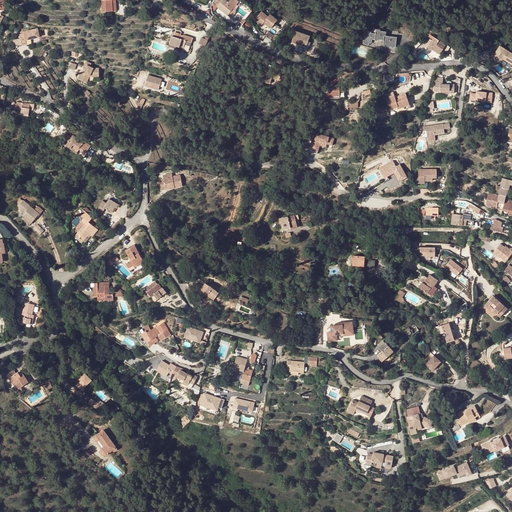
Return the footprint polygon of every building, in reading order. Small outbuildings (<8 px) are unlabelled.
[(112,1),(116,0),(117,0),(101,0),(102,12),(113,12),(112,1)] [(230,0),(228,3),(224,0),(217,0),(214,4),(232,18),(236,13),(236,9),(234,7),(239,1),(237,0),(230,0)] [(262,11),(255,20),(261,26),(264,23),(271,28),(278,20),(270,14),(268,16),(262,11)] [(38,28),(24,31),(25,34),(20,35),(21,38),(22,44),(27,43),(26,39),(40,36),(38,28)] [(377,31),(377,29),(373,28),(371,32),(367,32),(362,39),(365,41),(363,42),(368,46),(373,39),(375,39),(375,41),(378,41),(378,40),(384,40),(384,44),(383,46),(396,48),(397,38),(386,36),(386,32),(380,31),(377,31)] [(296,30),(292,41),(300,44),(300,42),(308,45),(311,35),(296,30)] [(192,43),(193,38),(183,35),(183,36),(181,35),(181,34),(175,33),(174,37),(172,36),(169,44),(177,47),(183,49),(183,50),(187,52),(190,53),(193,46),(191,45),(190,46),(185,44),(186,41),(192,43)] [(436,36),(430,43),(434,46),(432,48),(441,55),(448,45),(436,36)] [(201,44),(205,46),(208,41),(201,38),(199,43),(201,44)] [(492,58),(511,69),(511,52),(500,45),(492,58)] [(87,61),(83,68),(85,69),(84,72),(82,72),(78,79),(85,82),(88,77),(89,78),(90,76),(91,74),(99,74),(99,68),(96,68),(94,68),(91,67),(92,63),(87,61)] [(76,65),(70,63),(67,68),(74,71),(76,65)] [(281,73),(268,69),(265,82),(278,85),(281,73)] [(161,80),(148,76),(144,87),(158,91),(161,80)] [(441,82),(443,82),(443,78),(435,78),(435,81),(434,81),(434,91),(441,92),(441,90),(450,91),(450,93),(455,93),(455,84),(443,83),(441,83),(441,82)] [(328,81),(328,86),(328,90),(328,97),(340,96),(339,86),(339,83),(341,83),(341,80),(333,80),(333,81),(328,81)] [(492,102),(493,92),(476,91),(476,93),(471,93),(471,100),(492,102)] [(407,96),(399,99),(396,100),(395,98),(394,95),(393,96),(386,98),(390,110),(397,107),(399,112),(411,108),(407,96)] [(29,109),(33,110),(34,109),(34,104),(27,104),(27,101),(22,101),(20,115),(24,115),(24,116),(28,117),(29,111),(29,109)] [(444,125),(444,124),(423,127),(424,131),(426,131),(427,136),(445,133),(444,129),(450,128),(450,124),(444,125)] [(314,133),(310,149),(318,151),(320,145),(321,141),(327,143),(327,144),(332,145),(334,139),(314,133)] [(73,136),(70,140),(66,145),(71,149),(74,145),(86,154),(90,148),(73,136)] [(132,171),(133,162),(115,160),(114,169),(132,171)] [(408,178),(401,164),(396,166),(393,161),(379,168),(384,178),(395,173),(399,182),(408,178)] [(437,169),(419,169),(419,177),(417,177),(417,183),(425,183),(425,181),(433,181),(433,178),(437,178),(437,169)] [(159,180),(161,190),(182,187),(180,176),(172,177),(171,174),(162,176),(163,179),(159,180)] [(507,194),(510,185),(511,185),(511,181),(509,181),(502,179),(499,189),(499,190),(498,195),(499,195),(498,199),(499,199),(503,200),(503,198),(505,199),(506,197),(507,194)] [(491,207),(496,208),(499,199),(498,199),(499,195),(498,195),(488,193),(486,205),(491,206),(491,207)] [(503,200),(499,199),(496,208),(502,210),(505,199),(503,198),(503,200)] [(104,201),(100,207),(104,209),(104,208),(106,208),(112,212),(110,199),(107,203),(104,201)] [(110,199),(112,212),(115,214),(120,205),(110,199)] [(511,200),(508,199),(505,199),(502,210),(508,212),(507,213),(509,213),(511,214),(511,200)] [(22,215),(25,218),(31,223),(39,213),(40,214),(42,211),(37,206),(35,209),(23,200),(18,206),(17,207),(21,210),(23,206),(27,209),(24,213),(22,215)] [(479,213),(481,210),(471,203),(469,207),(479,213)] [(432,211),(426,211),(426,219),(432,219),(432,215),(438,216),(438,208),(432,208),(432,211)] [(89,234),(90,235),(91,235),(97,228),(89,222),(92,218),(85,212),(81,216),(84,218),(81,222),(85,224),(79,232),(76,235),(84,241),(89,234)] [(467,220),(470,221),(471,215),(463,214),(463,215),(453,214),(451,224),(466,226),(467,220)] [(291,228),(297,226),(295,215),(280,219),(283,230),(291,228)] [(495,219),(494,219),(492,230),(502,232),(503,227),(501,226),(502,222),(495,219)] [(37,224),(33,227),(40,234),(43,230),(37,224)] [(506,245),(502,242),(495,250),(507,260),(511,254),(511,247),(511,249),(506,245)] [(134,264),(142,259),(135,245),(126,250),(131,260),(126,263),(128,268),(134,265),(134,264)] [(421,258),(436,258),(436,247),(421,247),(421,258)] [(366,257),(354,255),(353,265),(365,266),(366,257)] [(452,259),(445,266),(457,276),(464,269),(452,259)] [(424,280),(419,288),(427,294),(433,285),(434,286),(438,280),(430,275),(426,281),(424,280)] [(378,283),(353,280),(353,286),(378,289),(378,283)] [(154,281),(145,288),(151,297),(153,296),(157,300),(166,293),(162,287),(157,291),(154,286),(157,284),(154,281)] [(94,297),(98,296),(105,296),(105,300),(114,299),(114,296),(117,296),(117,292),(112,293),(112,294),(110,294),(109,285),(105,285),(105,286),(96,286),(96,283),(91,283),(92,287),(93,287),(94,297)] [(206,291),(204,293),(214,300),(215,298),(219,293),(221,291),(211,284),(209,286),(207,284),(203,290),(206,291)] [(402,298),(405,294),(400,291),(398,294),(400,295),(397,301),(403,305),(404,302),(402,298)] [(492,310),(491,312),(496,316),(497,314),(500,317),(507,309),(494,296),(489,301),(492,303),(489,307),(492,310)] [(35,305),(24,302),(22,308),(24,308),(22,317),(23,318),(22,322),(32,325),(35,315),(32,314),(35,305)] [(226,318),(233,322),(236,317),(235,315),(235,314),(230,311),(226,318)] [(327,331),(328,341),(337,340),(337,336),(336,334),(343,333),(343,336),(354,334),(352,323),(347,324),(347,322),(335,324),(336,325),(333,325),(332,327),(332,328),(331,329),(330,330),(329,330),(328,331),(327,331)] [(147,331),(142,333),(147,342),(148,342),(150,346),(159,341),(156,337),(159,336),(162,341),(172,336),(164,323),(152,330),(148,332),(147,331)] [(450,323),(440,325),(443,343),(454,341),(450,323)] [(204,333),(190,328),(186,338),(201,343),(204,333)] [(148,347),(150,346),(148,342),(147,342),(142,333),(140,334),(148,347)] [(378,356),(383,361),(394,351),(389,346),(386,342),(380,347),(383,351),(378,356)] [(434,355),(425,364),(432,371),(440,362),(434,355)] [(248,359),(237,356),(234,369),(244,371),(242,379),(250,382),(253,370),(249,369),(249,370),(245,369),(248,359)] [(158,371),(168,376),(170,372),(174,374),(178,366),(171,363),(170,365),(163,361),(158,371)] [(291,370),(291,372),(298,372),(304,373),(305,362),(292,361),(292,363),(291,370)] [(6,374),(9,378),(16,373),(14,369),(6,374)] [(194,374),(189,372),(188,374),(185,372),(186,371),(182,369),(178,379),(181,380),(183,377),(187,379),(186,381),(191,383),(192,381),(196,382),(199,375),(195,373),(194,374)] [(21,376),(18,372),(16,373),(9,378),(12,383),(16,380),(18,383),(16,384),(19,389),(29,382),(24,374),(21,376)] [(78,387),(81,389),(84,386),(85,387),(92,380),(86,373),(78,381),(81,383),(78,387)] [(12,387),(16,384),(18,383),(16,380),(12,383),(9,378),(7,379),(12,387)] [(48,378),(44,380),(48,389),(53,387),(48,378)] [(204,392),(200,405),(220,412),(224,399),(204,392)] [(372,400),(361,396),(359,401),(361,402),(370,405),(372,400)] [(234,397),(232,408),(253,412),(255,402),(234,397)] [(97,401),(92,398),(88,403),(98,409),(103,405),(105,403),(102,401),(100,403),(97,401)] [(352,400),(348,409),(354,412),(356,409),(366,414),(371,416),(372,412),(375,407),(370,405),(361,402),(360,404),(358,403),(358,402),(352,400)] [(481,417),(477,411),(476,411),(475,409),(476,409),(474,405),(470,407),(471,410),(466,412),(465,410),(458,414),(459,417),(458,418),(461,424),(469,420),(470,422),(470,423),(481,417)] [(408,424),(410,433),(416,432),(415,427),(421,425),(421,424),(423,424),(429,426),(432,420),(424,416),(422,416),(421,412),(407,416),(409,424),(408,424)] [(118,449),(104,430),(95,436),(95,438),(95,439),(96,440),(97,441),(98,441),(100,441),(104,447),(101,449),(101,450),(100,451),(101,453),(102,454),(103,455),(104,455),(106,455),(113,450),(114,452),(118,449)] [(506,435),(481,444),(487,459),(511,450),(506,435)] [(373,456),(368,455),(366,463),(372,464),(372,462),(377,463),(382,464),(382,462),(386,463),(385,467),(391,469),(394,457),(387,456),(387,457),(384,456),(384,455),(374,453),(373,456)] [(456,466),(455,465),(437,472),(440,480),(457,474),(459,479),(472,474),(468,462),(456,466)] [(494,478),(487,479),(488,488),(496,486),(494,478)]
